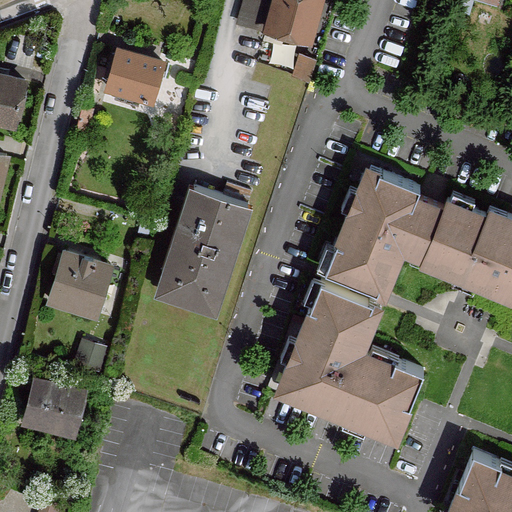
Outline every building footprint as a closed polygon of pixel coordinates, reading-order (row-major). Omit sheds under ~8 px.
[(245,0),(241,17),(270,25),(277,0),(245,0)] [(277,0),(270,25),(311,37),(321,0),(277,0)] [(163,59),(120,47),(110,86),(152,98),(163,59)] [(296,73),(312,78),(317,58),(302,54),(296,73)] [(0,118),(17,122),(27,79),(0,73),(0,118)] [(83,104),(77,129),(89,132),(95,106),(83,104)] [(364,175),(326,269),(354,280),(385,293),(392,276),(404,247),(438,261),(437,265),(511,295),(511,214),(505,212),(502,219),(449,197),(445,206),(417,194),(421,186),(380,169),(376,179),(364,175)] [(165,289),(219,305),(253,190),(229,183),(226,194),(196,185),(165,289)] [(111,262),(66,249),(52,298),(97,311),(111,262)] [(362,349),(381,303),(322,279),(284,374),(295,378),(290,392),(398,436),(425,369),(397,357),(395,362),(362,349)] [(106,346),(84,339),(77,362),(99,369),(106,346)] [(84,393),(39,381),(28,421),(74,432),(84,393)] [(511,511),(511,470),(500,466),(498,470),(470,459),(453,501),(467,507),(465,511),(511,511)] [(45,498),(41,511),(60,511),(63,503),(45,498)] [(465,511),(467,507),(453,501),(448,511),(465,511)]
